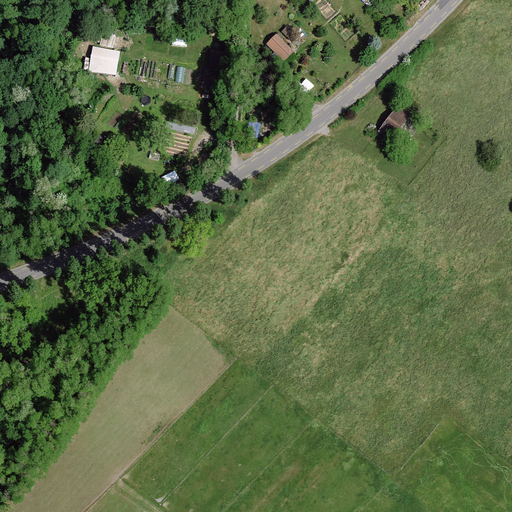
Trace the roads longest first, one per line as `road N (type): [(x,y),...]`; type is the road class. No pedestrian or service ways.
road 1 (tertiary): [(450,0),(344,100),(237,176),(143,226),(0,283)]
road 2 (track): [(237,176),(246,0)]
